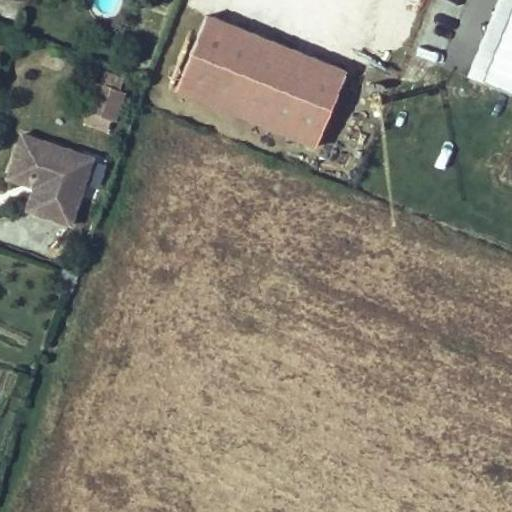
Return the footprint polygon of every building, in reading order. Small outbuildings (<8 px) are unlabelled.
[(511,95),(511,5),(481,83),(511,95)] [(174,89),(314,146),(344,71),(204,15),(174,89)] [(121,77),(104,71),(100,82),(117,88),(121,77)] [(100,82),(97,81),(84,121),(106,129),(120,89),(117,88),(100,82)] [(41,181),(31,210),(67,224),(92,158),(22,132),(9,169),(41,181)] [(24,208),(31,210),(41,181),(9,169),(6,176),(32,185),(24,208)]
